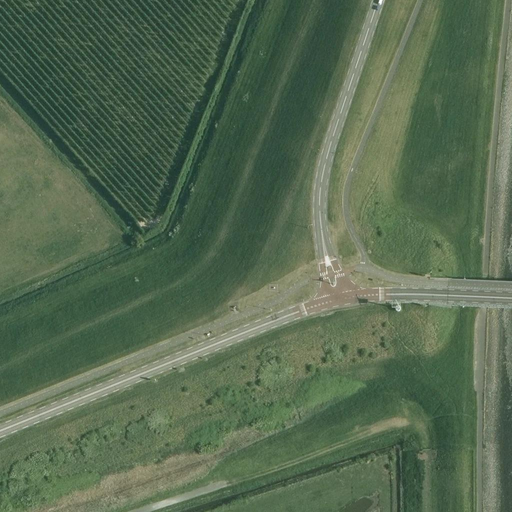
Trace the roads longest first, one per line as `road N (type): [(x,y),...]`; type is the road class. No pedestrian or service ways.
road 1 (secondary): [(0,431),(337,300)]
road 2 (secondary): [(378,0),(319,191),(337,300)]
road 3 (secondary): [(511,298),(337,300)]
